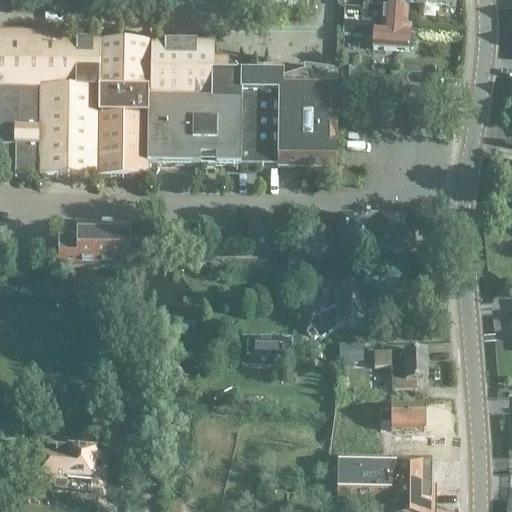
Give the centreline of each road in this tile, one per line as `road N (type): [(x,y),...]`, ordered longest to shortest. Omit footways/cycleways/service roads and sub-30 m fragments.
road 1 (residential): [(0,205),(463,208)]
road 2 (tertiary): [(479,511),(463,208)]
road 3 (tertiary): [(463,208),(486,0)]
